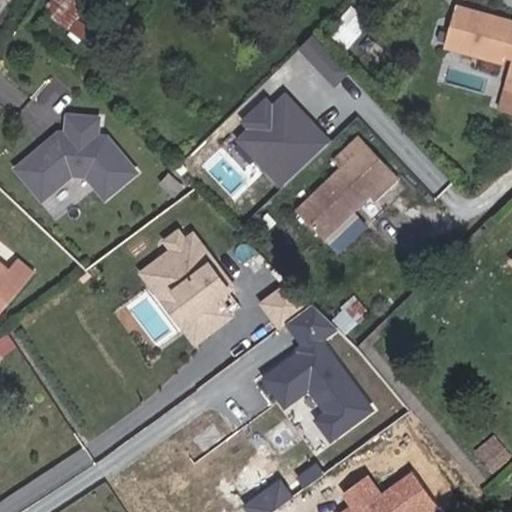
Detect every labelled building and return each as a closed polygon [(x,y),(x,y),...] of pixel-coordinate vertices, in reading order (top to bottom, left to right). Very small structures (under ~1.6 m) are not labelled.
[(53,0),(48,11),(72,24),(85,0),(53,0)] [(447,32),(466,37),(461,55),(508,66),(498,107),(511,111),(511,23),(473,7),(471,13),(452,8),(447,32)] [(346,67),(311,31),(299,43),(334,79),(346,67)] [(289,97),(284,92),(267,107),(260,101),(237,121),(244,128),(237,134),(281,183),(300,165),(302,164),(328,140),(295,103),(291,106),(286,101),(289,97)] [(36,151),(14,171),(40,200),(69,175),(82,175),(103,197),(131,170),(101,137),(93,138),(91,135),(91,119),(62,117),(60,141),(54,142),(43,151),(36,151)] [(362,206),(384,186),(349,145),(326,165),(332,172),(284,213),(310,243),(358,202),(362,206)] [(183,238),(177,230),(167,238),(173,246),(144,269),(197,337),(232,310),(218,293),(229,284),(211,260),(214,257),(193,230),(183,238)] [(0,317),(1,319),(44,271),(26,257),(14,268),(0,256),(0,317)] [(282,320),(312,298),(290,277),(263,296),(282,320)] [(315,412),(329,431),(369,401),(317,332),(334,319),(312,298),(288,316),(305,340),(264,371),(284,398),(308,381),(326,404),(315,412)] [(366,493),(339,511),(428,511),(435,507),(409,472),(371,499),(366,493)]
